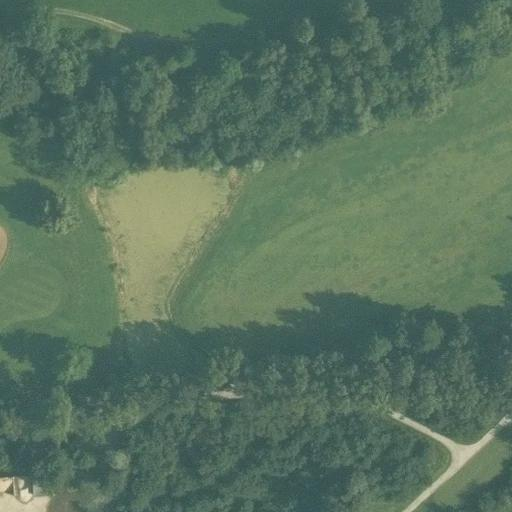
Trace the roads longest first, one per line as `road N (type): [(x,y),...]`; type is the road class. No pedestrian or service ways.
road 1 (track): [(0,509),(67,506),(96,485),(125,400),(511,371)]
road 2 (track): [(0,14),(57,13),(147,38),(205,42),(342,0)]
